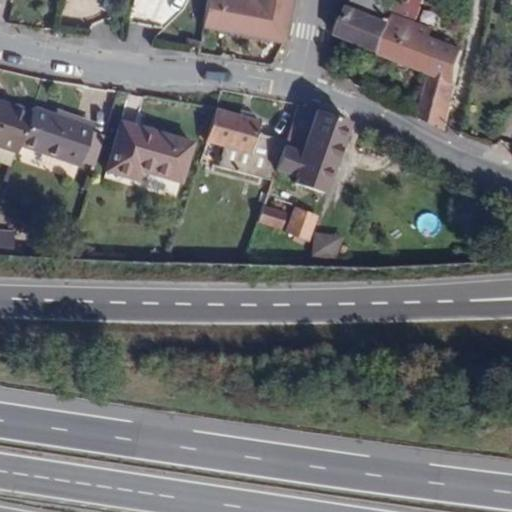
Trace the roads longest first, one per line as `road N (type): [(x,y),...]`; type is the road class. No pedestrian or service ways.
road 1 (trunk): [(511,491),(0,420)]
road 2 (tertiary): [(0,41),(109,65),(303,85)]
road 3 (trunk): [(260,314),(0,299)]
road 4 (trunk): [(0,474),(253,511)]
road 5 (trunk): [(511,283),(319,294),(260,314)]
road 6 (trunk): [(511,315),(260,314)]
road 7 (tertiary): [(303,85),(511,189)]
